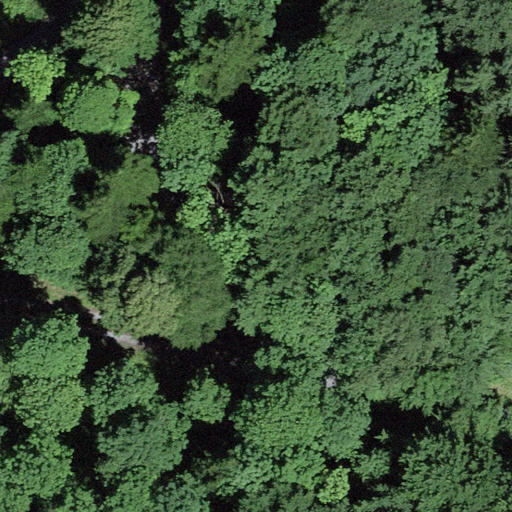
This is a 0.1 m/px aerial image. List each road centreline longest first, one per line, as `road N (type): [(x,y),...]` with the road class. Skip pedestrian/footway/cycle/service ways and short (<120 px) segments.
road 1 (track): [(0,318),(511,421)]
road 2 (track): [(282,375),(129,223),(114,100),(141,0)]
road 3 (track): [(96,0),(0,80)]
